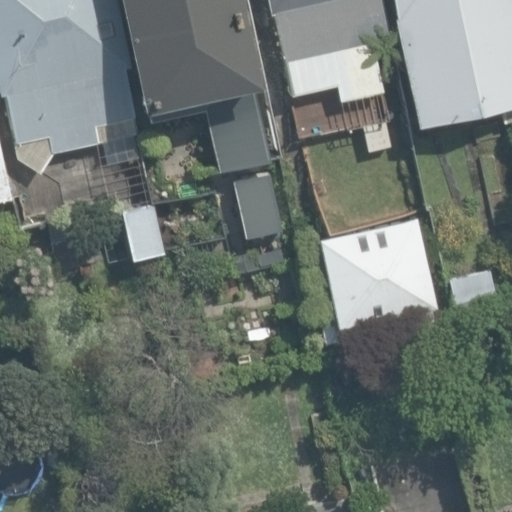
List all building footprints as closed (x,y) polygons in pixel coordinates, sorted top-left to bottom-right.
[(48,131),(51,148),(96,139),(93,121),(134,112),(125,66),(129,65),(115,0),(0,0),(0,90),(5,90),(15,137),(48,131)] [(116,0),(139,105),(146,104),(149,120),(205,108),(217,166),(266,156),(250,81),(255,80),(238,0),(116,0)] [(274,9),(283,57),(389,37),(381,0),(266,0),(269,10),(274,9)] [(511,0),(391,0),(417,122),(500,104),(503,120),(511,117),(511,0)] [(0,195),(10,194),(0,147),(0,195)] [(122,205),(132,254),(162,248),(152,199),(122,205)] [(424,216),(324,241),(348,337),(448,311),(424,216)] [(454,314),(496,308),(489,266),(448,273),(454,314)] [(285,350),(311,345),(304,313),(278,318),(285,350)] [(305,396),(324,392),(317,360),(298,364),(305,396)]
